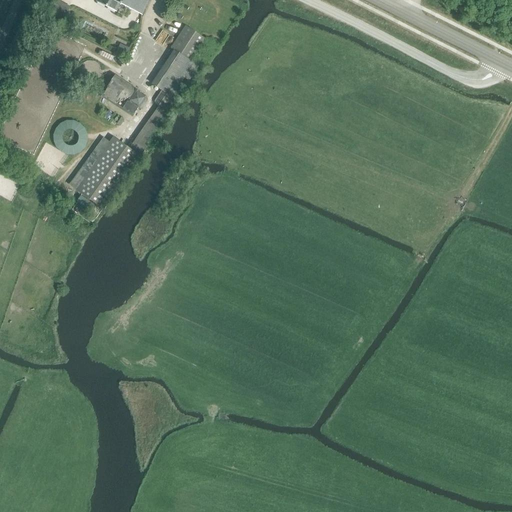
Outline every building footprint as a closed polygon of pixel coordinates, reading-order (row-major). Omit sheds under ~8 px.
[(46,0),(41,11),(63,22),(71,8),(55,0),(46,0)] [(120,5),(142,16),(149,0),(97,0),(97,2),(116,11),(120,5)] [(172,54),(151,84),(162,91),(163,92),(155,104),(160,107),(167,112),(176,99),(172,96),(185,77),(190,80),(199,67),(197,66),(192,63),(206,40),(185,26),(171,47),(175,49),(172,54)] [(115,75),(103,95),(134,115),(138,110),(146,96),(147,95),(137,89),(115,75)] [(94,169),(77,192),(105,211),(147,149),(143,147),(157,127),(149,122),(129,152),(113,141),(111,145),(103,140),(86,163),(94,169)]
